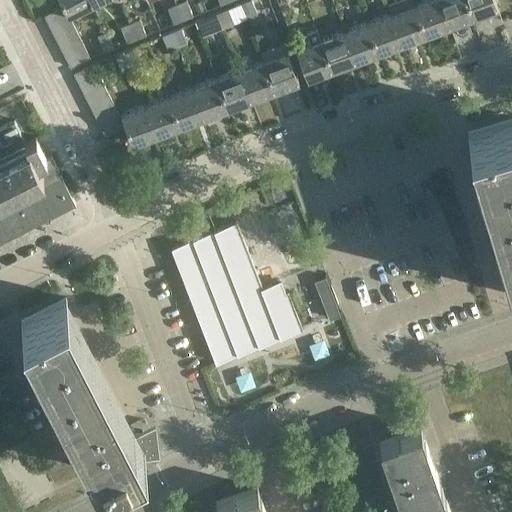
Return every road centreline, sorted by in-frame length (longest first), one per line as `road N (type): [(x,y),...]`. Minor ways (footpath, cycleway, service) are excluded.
road 1 (residential): [(115,222),(290,142),(511,73)]
road 2 (residential): [(115,222),(5,0)]
road 3 (residential): [(201,455),(122,248)]
road 4 (residential): [(261,428),(418,364)]
road 5 (residential): [(472,511),(418,364)]
road 6 (residential): [(0,281),(115,222)]
